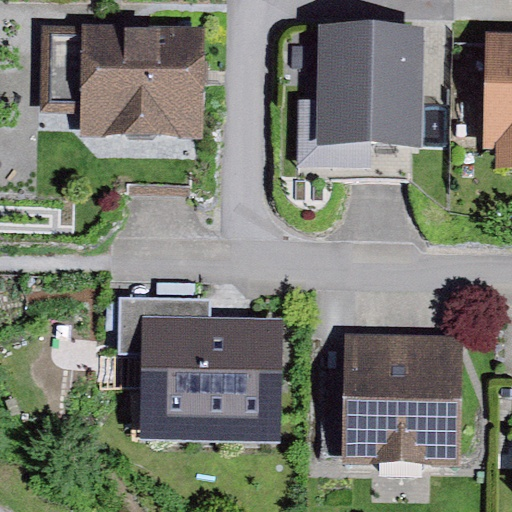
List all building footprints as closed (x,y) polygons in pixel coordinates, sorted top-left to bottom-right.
[(206,30),(42,28),(41,115),(81,115),(81,140),(204,141),(206,30)] [(423,33),(319,32),(318,106),(298,105),(298,181),(412,182),(412,152),(422,152),(423,33)] [(511,37),(486,37),(484,152),(497,152),(496,172),(511,172),(511,37)] [(212,302),(118,299),(116,356),(143,357),(140,445),(281,449),(285,324),(211,322),(212,302)] [(462,343),(346,340),(343,467),(459,470),(462,343)]
